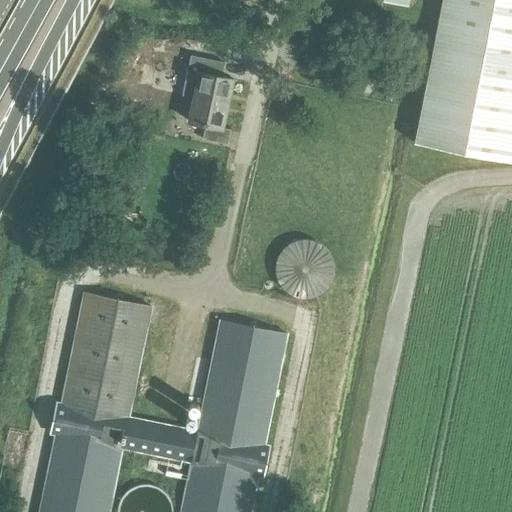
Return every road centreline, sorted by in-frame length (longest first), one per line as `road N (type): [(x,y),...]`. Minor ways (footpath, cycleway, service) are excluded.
road 1 (track): [(25,511),(76,271),(294,309),(309,326),(268,511)]
road 2 (track): [(355,511),(419,206),(443,181),(511,173)]
road 3 (primary): [(0,147),(71,0)]
